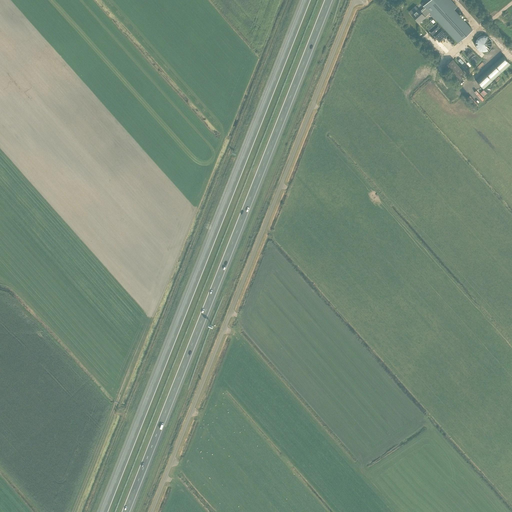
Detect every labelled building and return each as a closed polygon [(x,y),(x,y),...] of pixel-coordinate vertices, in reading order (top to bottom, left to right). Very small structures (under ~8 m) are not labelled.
[(457,7),(450,0),(429,0),(423,6),(424,7),(420,11),(417,8),(411,15),(418,23),(429,13),(436,20),(436,19),(457,42),(472,29),(455,10),(457,7)] [(484,20),(465,0),(456,0),(479,24),(484,20)] [(478,38),(478,49),(492,49),(492,38),(478,38)] [(495,58),(503,50),(498,45),(490,53),(495,58)] [(511,64),(507,60),(502,56),(486,71),(475,80),(484,89),(511,64)] [(464,74),(453,59),(445,66),(457,80),(464,74)]
